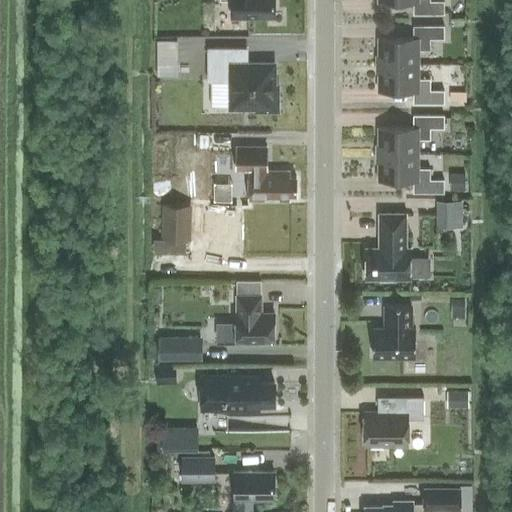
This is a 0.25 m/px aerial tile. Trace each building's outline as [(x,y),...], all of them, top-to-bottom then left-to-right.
[(219,0),(219,1),(231,1),(231,17),(274,17),(273,0),(219,0)] [(377,0),(377,3),(413,3),(413,15),(444,16),(444,3),(430,3),(429,0),(377,0)] [(377,40),(377,66),(418,66),(418,52),(429,52),(429,40),(443,40),(443,27),(413,27),(413,40),(377,40)] [(156,73),(181,73),(181,38),(157,38),(156,73)] [(239,49),(207,49),(207,82),(229,82),(229,108),(255,108),(255,111),(277,111),(277,85),(274,85),(273,64),(239,64),(239,49)] [(377,66),(377,92),(412,92),(412,105),(443,105),(443,92),(429,92),(429,81),(418,81),(418,66),(377,66)] [(450,92),(450,102),(466,102),(466,92),(465,92),(450,92)] [(376,155),(417,156),(418,141),(429,141),(429,130),(443,130),(443,117),(412,117),(412,129),(377,129),(376,155)] [(294,196),(294,177),(289,177),(289,170),(266,170),(266,147),(238,147),(237,170),(248,170),(247,200),(288,201),(288,196),(294,196)] [(442,195),(442,182),(428,182),(428,170),(417,170),(417,156),(376,155),(376,182),(412,182),(412,194),(442,195)] [(450,173),(450,190),(465,190),(465,173),(450,173)] [(461,227),(461,201),(435,201),(435,227),(461,227)] [(189,240),(191,206),(162,205),(161,239),(189,240)] [(364,279),(408,279),(408,248),(404,248),(404,214),(378,214),(378,248),(364,248),(364,279)] [(412,255),(412,273),(430,274),(431,256),(412,255)] [(162,287),(151,287),(151,302),(162,302),(162,287)] [(235,314),(235,340),(273,340),(273,314),(260,314),(260,295),(236,295),(236,314),(235,314)] [(450,298),(449,318),(463,318),(463,298),(450,298)] [(371,356),(414,356),(414,328),(409,328),(409,305),(384,304),(384,328),(372,328),(371,356)] [(202,359),(203,336),(159,335),(159,359),(202,359)] [(154,369),(154,382),(173,382),(173,369),(154,369)] [(201,376),(201,408),(257,408),(257,402),(273,402),(273,382),(257,382),(257,376),(201,376)] [(448,407),(468,407),(468,391),(447,391),(448,407)] [(422,419),(422,396),(397,396),(397,412),(364,412),(364,444),(369,444),(406,444),(406,419),(422,419)] [(198,450),(198,426),(163,426),(163,450),(198,450)] [(213,480),(213,455),(180,455),(180,480),(213,480)] [(234,471),(234,498),(253,498),(273,498),(273,471),(234,471)] [(424,510),(461,510),(461,487),(424,487),(424,510)] [(252,511),(253,498),(234,498),(233,511),(252,511)] [(364,508),(364,511),(411,511),(412,502),(411,502),(393,502),(393,508),(364,508)]
